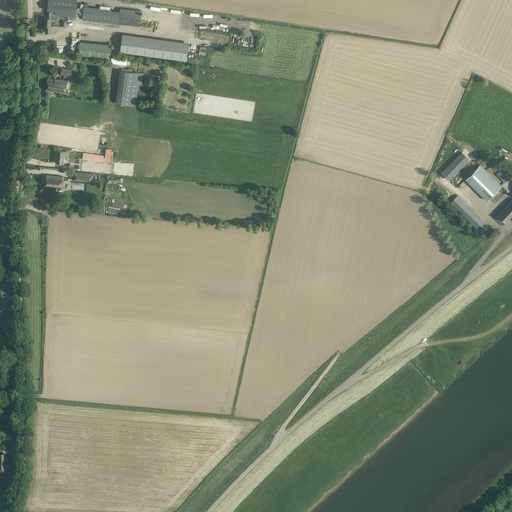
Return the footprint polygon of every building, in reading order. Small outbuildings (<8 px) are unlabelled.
[(48,10),(47,13),(51,13),(51,16),(55,17),(55,19),(58,19),(58,16),(71,17),(71,19),(75,19),(77,0),(74,0),(48,0),(47,10),(48,10)] [(100,8),(84,6),(82,20),(139,27),(141,11),(120,8),(119,11),(100,9),(100,8)] [(45,25),(45,32),(53,32),(53,25),(50,25),(51,19),(55,19),(55,17),(51,16),(51,13),(47,13),(47,17),(44,17),(44,25),(45,25)] [(187,60),(189,42),(122,33),(119,52),(187,60)] [(112,44),(80,41),(78,56),(110,59),(112,44)] [(127,57),(111,55),(111,63),(126,65),(127,57)] [(72,69),(62,68),(60,75),(71,76),(72,69)] [(143,73),(120,70),(116,103),(117,103),(118,103),(121,104),(135,106),(138,88),(141,89),(143,73)] [(55,79),(47,78),(45,91),(65,94),(67,81),(55,79)] [(68,152),(57,151),(56,162),(63,163),(64,156),(68,157),(68,152)] [(451,170),(453,168),(456,170),(467,158),(461,152),(447,167),(451,170)] [(105,156),(83,153),(82,160),(107,163),(107,162),(109,162),(110,155),(105,154),(105,156)] [(465,179),(487,201),(501,186),(480,165),(465,179)] [(93,174),(73,172),(73,180),(92,182),(93,174)] [(63,177),(46,175),(45,186),(62,188),(63,177)] [(489,227),(457,196),(450,203),(482,234),(489,227)] [(511,215),(511,200),(495,218),(502,225),(511,215)]
